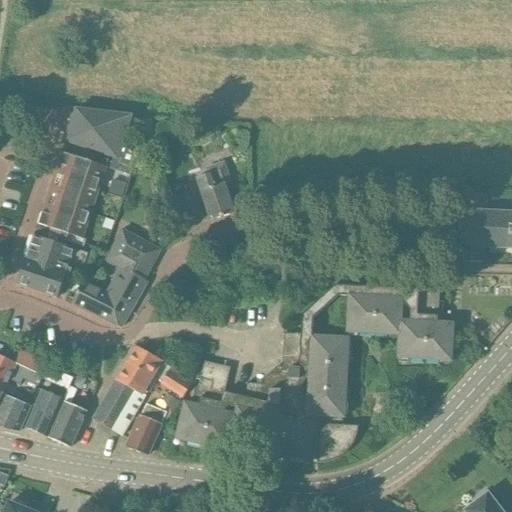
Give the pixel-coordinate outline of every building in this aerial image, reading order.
[(84,148),(113,158),(118,160),(116,163),(132,169),(137,153),(121,147),(125,136),(131,117),(76,110),(65,142),(84,148)] [(62,154),(52,182),(96,197),(108,161),(88,154),(86,162),(62,154)] [(118,160),(113,158),(109,170),(129,177),(132,169),(116,163),(118,160)] [(230,182),(223,162),(207,168),(209,175),(197,179),(202,192),(200,192),(210,223),(234,214),(224,184),(230,182)] [(96,197),(52,182),(38,225),(57,232),(62,234),(60,241),(84,249),(86,241),(82,240),(96,197)] [(169,187),(157,191),(161,205),(171,202),(173,201),(169,187)] [(201,217),(192,194),(173,201),(171,202),(179,225),(201,217)] [(466,196),(460,196),(459,223),(455,224),(453,224),(452,229),(452,230),(453,232),(454,234),(457,234),(458,235),(457,263),(483,264),(484,248),(511,249),(511,214),(485,213),(486,197),(466,196)] [(128,233),(122,231),(106,262),(120,269),(108,293),(83,281),(71,305),(121,329),(147,284),(144,282),(161,252),(145,243),(128,233)] [(16,286),(57,299),(63,280),(68,265),(82,270),(87,255),(81,252),(53,243),(34,237),(26,261),(24,260),(16,286)] [(440,285),(418,283),(418,291),(335,286),(301,316),(300,335),(284,334),(282,375),(270,386),(247,384),(246,399),(225,394),(230,369),(204,363),(195,399),(199,400),(198,407),(184,404),(176,440),(177,440),(178,438),(186,440),(186,442),(218,450),(218,447),(227,449),(226,452),(228,452),(230,441),(239,443),(238,446),(270,454),(271,451),(290,455),(289,458),(305,462),(307,457),(317,458),(317,464),(318,464),(318,463),(322,463),(325,463),(328,463),(331,462),(335,461),(338,459),(340,458),(343,456),(346,454),(348,452),(350,449),(352,446),(354,444),(355,441),(356,438),(357,434),(358,431),(358,428),(359,428),(359,427),(343,426),(345,402),(342,401),(343,382),(346,382),(348,350),(345,349),(345,340),(348,341),(348,339),(312,338),(313,320),(337,297),(347,298),(347,333),(348,333),(348,331),(357,331),(357,334),(390,336),(390,333),(399,334),(398,359),(399,359),(399,356),(408,357),(408,360),(440,361),(441,359),(449,359),(449,362),(451,362),(453,325),(438,324),(440,285)] [(93,420),(97,423),(122,438),(132,420),(146,397),(143,395),(152,380),(151,379),(161,362),(135,347),(115,380),(116,381),(93,420)] [(0,359),(0,394),(2,395),(9,380),(20,385),(22,381),(38,388),(39,384),(40,383),(42,379),(47,368),(48,365),(37,360),(20,352),(15,364),(14,366),(0,359)] [(47,368),(42,379),(51,383),(56,372),(47,368)] [(191,385),(170,371),(161,385),(182,399),(191,385)] [(63,401),(63,402),(64,403),(70,406),(77,391),(70,388),(68,391),(63,401)] [(63,401),(42,392),(26,430),(47,439),(63,401)] [(3,394),(0,399),(0,428),(7,431),(19,433),(22,428),(31,408),(31,407),(10,397),(3,394)] [(56,421),(48,440),(70,449),(86,413),(70,406),(64,403),(56,421)] [(167,415),(147,406),(142,418),(140,416),(125,449),(148,457),(162,426),(167,415)] [(485,497),(483,494),(472,502),(474,505),(465,511),(499,511),(487,495),(485,497)] [(30,511),(8,503),(4,511),(30,511)]
